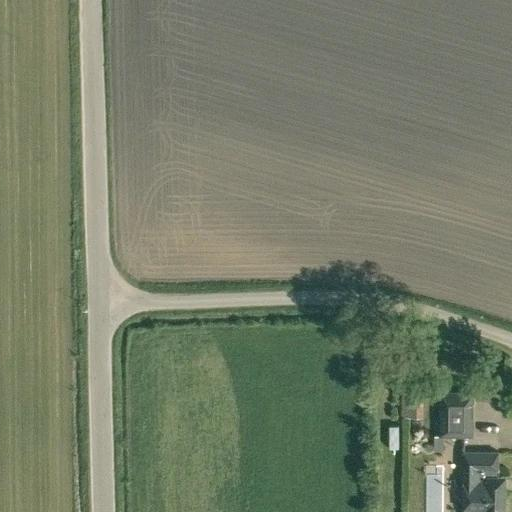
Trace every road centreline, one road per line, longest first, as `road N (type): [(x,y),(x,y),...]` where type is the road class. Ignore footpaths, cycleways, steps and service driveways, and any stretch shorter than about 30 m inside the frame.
road 1 (unclassified): [(511,345),(347,298),(95,307)]
road 2 (tertiary): [(95,307),(88,0)]
road 3 (tertiary): [(102,511),(95,307)]
